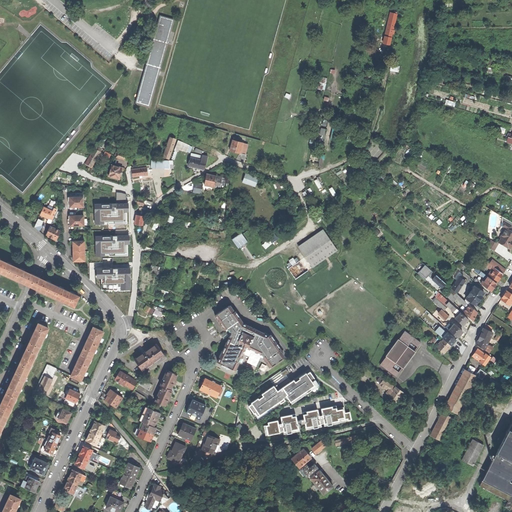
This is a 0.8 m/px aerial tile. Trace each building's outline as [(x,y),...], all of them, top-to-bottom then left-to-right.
[(391,13),(388,22),(383,43),(389,44),(391,37),(391,33),(393,34),(394,30),(392,30),(394,23),(396,14),(397,12),(394,12),(394,13),(391,13)] [(147,64),(159,67),(173,20),(160,17),(147,64)] [(144,75),(156,79),(159,67),(147,64),(145,70),(144,75)] [(149,106),(156,79),(144,75),(136,102),(149,106)] [(324,120),(320,137),(325,138),(329,121),(324,120)] [(151,133),(160,137),(164,129),(152,123),(147,135),(149,136),(151,133)] [(163,157),(168,159),(175,139),(170,137),(163,157)] [(233,140),(230,150),(235,152),(245,155),(248,144),(242,143),(236,141),(237,140),(235,139),(235,141),(233,140)] [(191,153),(194,144),(179,140),(176,149),(191,153)] [(129,146),(123,144),(116,157),(125,159),(129,146)] [(101,149),(96,146),(86,163),(88,165),(92,167),(98,157),(101,152),(100,151),(101,149)] [(290,157),(292,149),(286,147),(284,156),(290,157)] [(302,151),(292,149),(290,157),(300,160),(302,151)] [(202,155),(202,157),(191,154),(188,166),(196,168),(204,170),(208,157),(202,155)] [(291,172),(297,173),(299,164),(289,161),(287,171),(291,172)] [(114,177),(119,179),(122,168),(112,165),(109,176),(114,177)] [(132,170),(133,177),(140,176),(148,175),(147,168),(132,170)] [(223,191),(225,178),(211,175),(207,174),(204,184),(214,186),(219,187),(218,190),(223,191)] [(246,174),(243,182),(255,186),(257,178),(251,176),(246,174)] [(330,187),(335,197),(343,192),(338,183),(330,187)] [(76,207),(83,207),(83,197),(69,197),(69,207),(76,207)] [(97,202),(97,223),(129,222),(128,211),(132,211),(132,202),(97,202)] [(58,209),(45,204),(40,215),(44,216),(49,218),(53,220),(58,210),(58,209)] [(60,231),(53,228),(56,221),(59,223),(60,220),(57,219),(60,211),(58,210),(53,220),(50,226),(46,235),(51,238),(56,240),(60,231)] [(76,225),(84,225),(83,215),(70,215),(70,226),(76,225)] [(138,224),(142,225),(144,216),(137,215),(135,224),(138,224)] [(34,227),(39,231),(41,228),(40,227),(41,226),(43,221),(38,219),(34,227)] [(258,223),(268,232),(270,229),(260,220),(258,223)] [(511,245),(511,231),(509,230),(511,226),(511,225),(511,223),(511,222),(507,220),(506,223),(502,223),(501,223),(501,227),(497,233),(497,235),(500,237),(501,238),(498,242),(496,241),(495,242),(492,241),(488,247),(494,251),(498,244),(499,243),(510,249),(511,245)] [(338,250),(324,229),(299,246),(313,267),(338,250)] [(239,247),(249,242),(244,233),(234,238),(239,247)] [(129,269),(129,264),(121,264),(121,257),(129,257),(129,251),(133,251),(133,242),(132,238),(126,238),(125,246),(122,246),(122,242),(117,242),(117,246),(117,257),(117,269),(119,269),(119,275),(129,275),(129,272),(131,272),(131,271),(131,269),(129,269)] [(266,248),(274,242),(271,238),(263,244),(266,248)] [(75,261),(85,260),(84,241),(73,241),(73,244),(73,256),(75,256),(75,257),(75,261)] [(102,271),(109,271),(109,253),(95,253),(95,271),(102,271)] [(10,275),(15,265),(0,258),(0,271),(10,275)] [(287,262),(290,267),(297,262),(295,258),(287,262)] [(489,264),(495,268),(503,274),(506,270),(492,260),(489,264)] [(489,264),(487,263),(486,261),(484,264),(485,265),(491,269),(492,268),(494,270),(490,276),(498,281),(500,277),(503,274),(495,268),(489,264)] [(10,275),(19,279),(18,280),(20,281),(23,282),(23,281),(27,272),(22,270),(23,269),(15,265),(10,275)] [(482,276),(486,279),(482,285),(491,291),(494,287),(496,284),(488,277),(484,274),(480,271),(473,265),(469,270),(477,276),(478,274),(481,277),(482,276)] [(45,280),(23,269),(22,270),(27,272),(23,281),(36,287),(40,278),(45,281),(45,280)] [(419,273),(425,279),(428,276),(422,270),(419,273)] [(434,273),(431,271),(429,273),(432,276),(433,275),(435,277),(432,279),(442,288),(444,285),(445,283),(436,275),(434,273)] [(49,293),(54,284),(45,280),(45,281),(40,278),(36,287),(35,288),(37,289),(40,290),(40,289),(49,293)] [(453,291),(456,294),(464,281),(460,278),(452,289),(453,291)] [(60,299),(64,301),(64,300),(73,304),(78,295),(54,284),(49,293),(58,297),(58,298),(60,299)] [(484,293),(474,286),(466,299),(467,299),(465,302),(467,303),(469,305),(476,312),(479,307),(476,305),(480,299),(484,293)] [(511,294),(506,290),(504,294),(501,299),(509,304),(511,300),(511,294)] [(467,303),(465,302),(459,296),(456,294),(453,291),(447,298),(453,302),(457,298),(465,305),(467,303)] [(463,326),(466,323),(468,320),(460,312),(457,309),(451,304),(449,302),(444,297),(441,295),(439,293),(436,296),(438,298),(441,301),(446,305),(445,306),(447,307),(448,306),(454,312),(458,315),(455,318),(463,326)] [(433,302),(441,310),(443,311),(446,308),(436,299),(433,302)] [(153,314),(155,309),(147,304),(145,310),(153,314)] [(463,312),(473,321),(475,316),(477,312),(476,312),(469,305),(463,312)] [(229,306),(214,315),(226,333),(229,337),(227,341),(217,362),(222,364),(221,365),(229,369),(230,368),(234,370),(242,353),(248,356),(251,352),(262,359),(263,358),(264,358),(266,360),(265,360),(269,367),(283,357),(279,351),(280,349),(277,347),(276,347),(277,345),(274,344),(274,343),(274,341),(271,340),(271,339),(272,337),(268,335),(267,336),(255,330),(245,325),(244,327),(243,327),(238,319),(239,317),(236,316),(235,316),(236,313),(233,312),(229,306)] [(438,313),(446,320),(449,316),(443,311),(441,310),(438,313)] [(434,323),(440,328),(443,325),(437,320),(434,323)] [(457,338),(460,335),(463,332),(454,324),(450,321),(448,323),(449,324),(447,327),(445,328),(457,338)] [(27,344),(37,348),(47,326),(38,322),(34,330),(32,330),(31,333),(30,336),(31,336),(27,344)] [(77,360),(71,374),(80,378),(86,364),(97,340),(102,330),(93,326),(87,339),(86,338),(84,342),(85,342),(78,357),(78,356),(76,360),(77,360)] [(490,331),(483,328),(479,336),(476,344),(484,350),(487,344),(492,332),(490,331)] [(380,365),(395,376),(402,368),(414,352),(420,343),(405,331),(399,340),(398,339),(386,356),(380,365)] [(440,336),(451,345),(453,343),(456,340),(447,332),(445,335),(443,333),(440,336)] [(492,342),(495,344),(500,336),(497,334),(492,342)] [(427,336),(424,340),(428,343),(431,346),(436,340),(433,337),(431,339),(427,336)] [(450,346),(443,340),(442,339),(436,346),(437,347),(439,349),(437,351),(442,356),(444,353),(447,350),(450,346)] [(27,370),(37,348),(27,344),(24,351),(23,351),(22,353),(20,356),(21,357),(17,366),(27,370)] [(142,354),(134,360),(141,369),(142,371),(150,365),(148,364),(155,359),(156,361),(164,355),(163,353),(156,344),(145,352),(145,351),(143,352),(142,353),(142,354)] [(487,344),(484,350),(489,353),(493,347),(487,344)] [(472,356),(480,361),(485,354),(477,349),(475,352),(472,356)] [(485,354),(480,361),(480,362),(484,365),(490,357),(485,354)] [(33,391),(44,396),(48,387),(50,388),(51,385),(49,384),(54,374),(52,373),(55,367),(46,363),(33,391)] [(11,380),(7,388),(16,393),(27,370),(17,366),(13,375),(12,375),(11,377),(10,380),(11,380)] [(445,407),(456,413),(476,376),(465,370),(445,407)] [(176,380),(175,380),(177,374),(168,371),(162,386),(163,387),(157,402),(155,405),(161,407),(162,404),(165,406),(168,400),(169,401),(169,399),(170,397),(169,397),(172,390),(170,390),(173,383),(174,384),(175,382),(176,380)] [(137,382),(120,372),(117,376),(115,380),(132,390),(137,382)] [(250,404),(248,406),(253,413),(254,412),(257,416),(279,400),(280,403),(283,401),(282,398),(285,396),(290,402),(313,385),(311,382),(315,380),(309,372),(306,374),(305,373),(298,378),(298,379),(294,382),(293,380),(277,391),(273,386),(260,395),(262,397),(258,400),(257,398),(250,403),(250,404)] [(380,377),(377,381),(380,384),(381,386),(384,388),(388,391),(386,393),(389,395),(397,401),(400,397),(403,393),(395,387),(388,382),(380,377)] [(138,384),(149,391),(153,385),(141,378),(138,384)] [(203,384),(200,390),(205,392),(205,391),(215,396),(215,397),(216,397),(221,387),(205,379),(203,384)] [(75,401),(77,396),(79,392),(69,387),(69,388),(66,387),(63,393),(66,394),(65,396),(62,401),(73,406),(75,401)] [(0,411),(7,415),(16,393),(7,388),(4,396),(3,395),(1,398),(0,401),(1,401),(0,403),(0,411)] [(105,400),(115,408),(122,399),(111,391),(105,400)] [(130,396),(141,403),(145,398),(134,391),(130,396)] [(186,413),(199,419),(206,406),(192,400),(189,406),(186,413)] [(303,419),(299,420),(301,428),(312,426),(313,429),(317,428),(317,425),(327,423),(327,426),(331,425),(331,422),(338,420),(338,419),(346,417),(347,420),(351,420),(349,413),(343,414),(342,409),(337,411),(336,408),(332,409),(332,406),(319,409),(321,415),(319,416),(318,409),(305,411),(305,414),(302,414),(303,419)] [(58,417),(66,420),(68,416),(70,411),(60,407),(58,412),(60,413),(58,417)] [(160,413),(145,407),(143,414),(157,420),(159,417),(160,413)] [(431,435),(440,440),(452,417),(442,412),(431,435)] [(156,423),(157,420),(143,414),(139,421),(142,422),(154,427),(156,423)] [(265,426),(267,435),(285,431),(286,435),(291,434),(290,430),(298,428),(295,417),(291,418),(291,415),(280,417),(282,424),(278,425),(277,421),(267,423),(268,425),(265,426)] [(511,420),(480,485),(508,500),(505,507),(511,510),(511,420)] [(104,427),(105,426),(95,421),(92,426),(90,431),(100,436),(103,429),(105,429),(105,428),(104,427)] [(139,429),(154,435),(155,432),(157,428),(154,427),(142,422),(139,429)] [(178,435),(190,440),(195,429),(183,423),(181,429),(178,435)] [(461,435),(460,436),(467,442),(474,434),(466,428),(463,432),(461,435)] [(154,435),(139,429),(136,436),(150,442),(152,438),(154,435)] [(108,439),(118,444),(121,438),(115,435),(116,433),(110,430),(107,435),(109,436),(108,439)] [(46,439),(56,443),(58,439),(60,434),(52,431),(51,435),(49,434),(46,439)] [(98,440),(100,436),(90,431),(88,436),(86,440),(96,445),(98,440)] [(378,434),(376,436),(370,442),(373,445),(379,439),(381,438),(378,434)] [(220,440),(207,435),(201,450),(208,453),(214,455),(220,440)] [(460,436),(458,438),(449,450),(456,455),(467,442),(460,436)] [(44,449),(52,452),(54,448),(56,443),(46,439),(44,443),(46,444),(44,449)] [(325,445),(321,440),(320,439),(317,440),(310,446),(312,448),(311,448),(315,453),(316,453),(317,454),(322,450),(321,448),(325,445)] [(472,439),(462,459),(473,465),(483,445),(472,439)] [(167,458),(178,463),(185,447),(175,442),(172,451),(170,451),(168,454),(167,458)] [(79,455),(88,459),(92,450),(83,446),(81,450),(79,455)] [(308,475),(310,477),(310,478),(315,484),(312,487),(315,490),(318,488),(323,494),(328,489),(332,486),(319,470),(319,471),(316,468),(317,468),(314,464),(309,469),(306,465),(305,465),(303,463),(310,458),(307,454),(308,453),(306,450),(305,451),(303,449),(292,459),(299,467),(300,466),(301,468),(300,469),(307,476),(308,475)] [(87,462),(88,459),(79,455),(77,459),(75,464),(84,468),(87,462)] [(38,470),(43,472),(45,468),(47,463),(36,457),(31,467),(35,469),(35,470),(38,471),(38,470)] [(124,485),(130,487),(134,477),(138,468),(128,464),(124,474),(122,473),(117,485),(123,488),(124,485)] [(68,480),(78,484),(79,485),(81,486),(82,485),(79,483),(81,481),(83,482),(86,476),(82,475),(72,470),(70,475),(68,480)] [(20,488),(29,492),(31,489),(35,490),(37,486),(39,480),(38,480),(39,477),(29,472),(28,475),(27,475),(25,474),(23,479),(25,480),(20,488)] [(78,484),(68,480),(66,484),(63,489),(73,494),(78,484)] [(164,491),(159,489),(160,487),(155,485),(150,494),(146,505),(151,507),(155,499),(160,502),(162,504),(169,499),(171,497),(167,491),(164,493),(164,491)] [(119,511),(121,508),(123,502),(118,500),(120,494),(113,490),(110,497),(106,507),(116,511),(119,511)] [(2,511),(14,511),(16,508),(21,499),(11,494),(8,501),(7,500),(4,507),(5,507),(2,511)] [(171,497),(169,499),(162,504),(161,505),(164,508),(174,500),(171,497)] [(66,505),(58,501),(56,505),(54,508),(58,510),(59,507),(61,508),(60,511),(63,511),(64,509),(66,505)]
